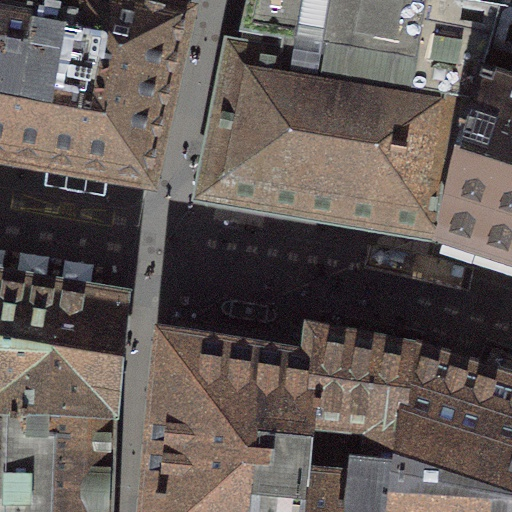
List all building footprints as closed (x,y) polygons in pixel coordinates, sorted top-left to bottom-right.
[(0,0),(0,158),(26,163),(150,184),(154,166),(191,0),(0,0)] [(454,174),(502,0),(247,0),(235,53),(206,194),(323,213),(440,233),(454,174)] [(511,0),(502,0),(454,174),(440,233),(511,256),(511,0)] [(0,412),(110,417),(114,417),(124,320),(125,307),(30,291),(0,286),(0,412)] [(390,511),(409,357),(362,348),(316,339),(313,368),(316,368),(303,511),(390,511)] [(303,511),(316,368),(313,368),(229,354),(165,343),(149,511),(303,511)] [(511,511),(511,390),(487,383),(409,357),(390,511),(511,511)] [(0,511),(106,511),(108,473),(110,417),(0,412),(0,511)]
